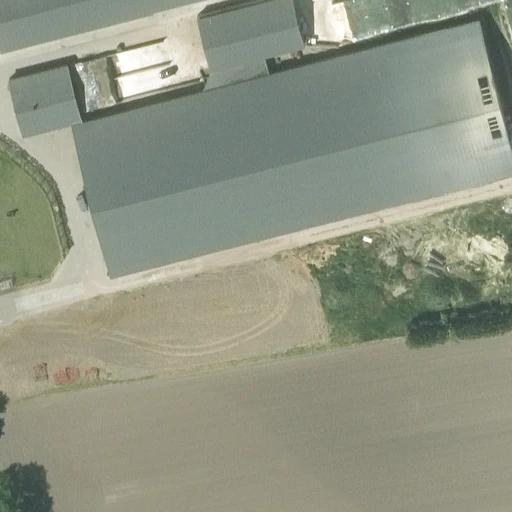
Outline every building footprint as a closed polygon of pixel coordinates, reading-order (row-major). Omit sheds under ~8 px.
[(0,0),(0,44),(1,48),(189,0),(0,0)] [(292,0),(248,0),(221,7),(236,62),(304,44),(292,0)] [(360,0),(363,11),(377,8),(381,23),(485,0),(360,0)] [(511,164),(511,155),(475,15),(74,120),(113,270),(511,164)] [(23,133),(58,124),(81,117),(67,64),(9,79),(23,133)]
